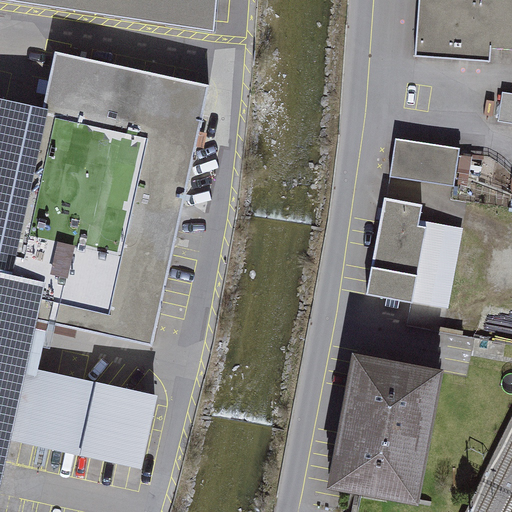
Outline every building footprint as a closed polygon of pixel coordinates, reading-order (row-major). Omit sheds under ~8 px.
[(14,0),(219,28),(222,0),(14,0)] [(511,54),(511,0),(419,0),(414,68),(491,73),(493,53),(511,54)] [(45,290),(37,330),(53,333),(156,355),(180,238),(210,93),(54,60),(42,115),(50,117),(13,283),(45,290)] [(498,118),(511,120),(511,87),(503,86),(498,118)] [(0,490),(9,448),(143,478),(160,403),(145,400),(43,377),(53,333),(37,330),(45,290),(13,283),(50,117),(42,115),(0,105),(0,490)] [(466,147),(403,138),(397,180),(461,189),(466,147)] [(381,270),(377,296),(439,307),(444,282),(453,227),(424,222),(427,206),(394,200),(381,270)] [(460,366),(370,349),(344,486),(434,503),(460,366)]
